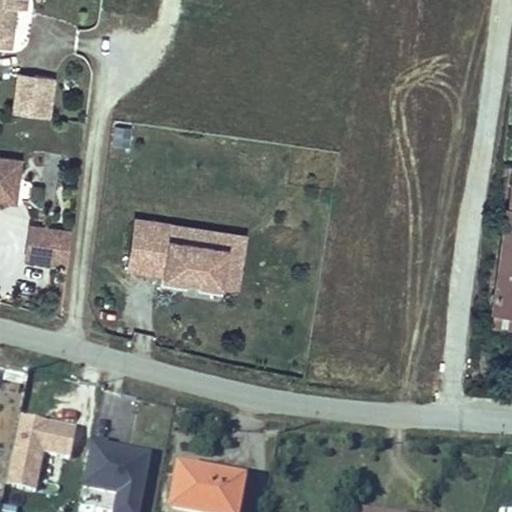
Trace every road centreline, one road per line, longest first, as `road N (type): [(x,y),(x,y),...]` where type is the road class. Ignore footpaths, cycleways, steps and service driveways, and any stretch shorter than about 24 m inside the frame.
road 1 (unclassified): [(0,329),(233,392),(511,420)]
road 2 (unknown): [(445,417),(505,0)]
